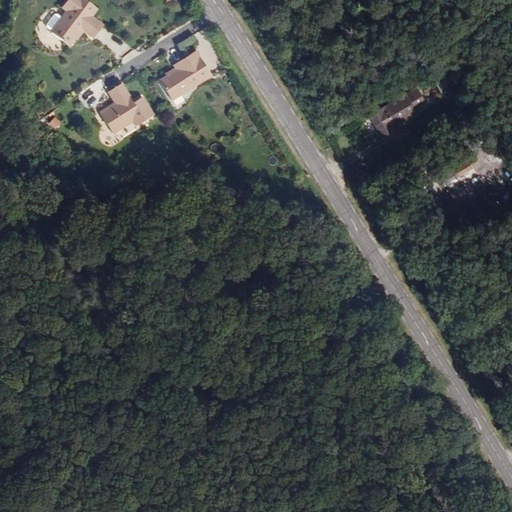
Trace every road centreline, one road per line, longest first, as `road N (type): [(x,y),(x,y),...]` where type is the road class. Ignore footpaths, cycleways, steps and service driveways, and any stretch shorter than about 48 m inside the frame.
road 1 (secondary): [(218,4),(511,477)]
road 2 (residential): [(100,75),(218,4)]
